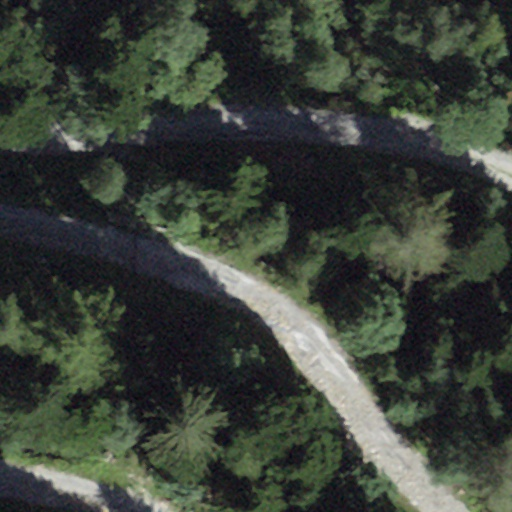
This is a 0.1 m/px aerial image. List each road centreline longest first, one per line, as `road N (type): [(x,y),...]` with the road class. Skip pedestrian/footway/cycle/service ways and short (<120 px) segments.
road 1 (track): [(0,223),(223,279),(278,312),(439,511)]
road 2 (track): [(511,173),(374,134),(255,123),(0,140)]
road 3 (track): [(122,511),(0,483)]
